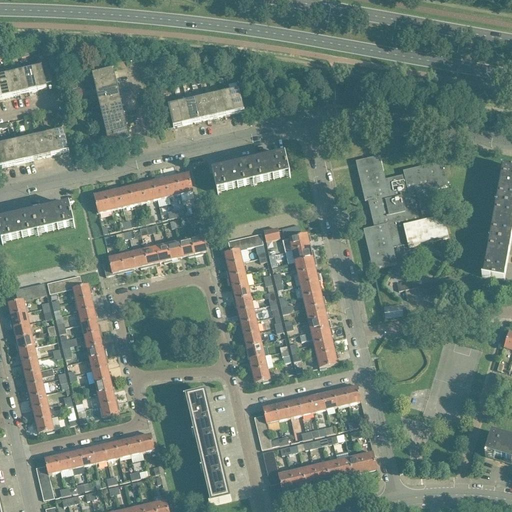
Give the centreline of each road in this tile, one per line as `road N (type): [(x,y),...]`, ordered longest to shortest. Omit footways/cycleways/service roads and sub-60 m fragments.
road 1 (primary): [(0,10),(171,20),(511,76)]
road 2 (residential): [(227,371),(208,288),(197,279),(120,295),(132,375)]
road 3 (primary): [(511,41),(277,0)]
road 4 (residential): [(511,143),(387,122),(309,124)]
road 5 (residential): [(132,375),(142,423),(18,453)]
road 6 (residential): [(309,124),(151,159)]
road 7 (residential): [(151,159),(0,194)]
road 8 (residential): [(359,333),(511,315)]
road 9 (residential): [(235,403),(368,373)]
road 10 (residential): [(398,500),(368,373)]
road 11 (residential): [(359,333),(330,211)]
